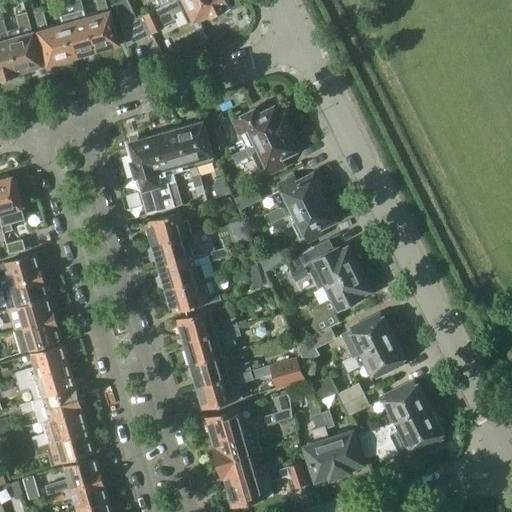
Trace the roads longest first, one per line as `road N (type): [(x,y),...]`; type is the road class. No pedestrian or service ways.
road 1 (unclassified): [(300,43),(509,464)]
road 2 (residential): [(199,511),(71,108)]
road 3 (residential): [(33,120),(149,511)]
road 4 (residential): [(300,43),(71,108)]
road 5 (residential): [(371,511),(509,464)]
